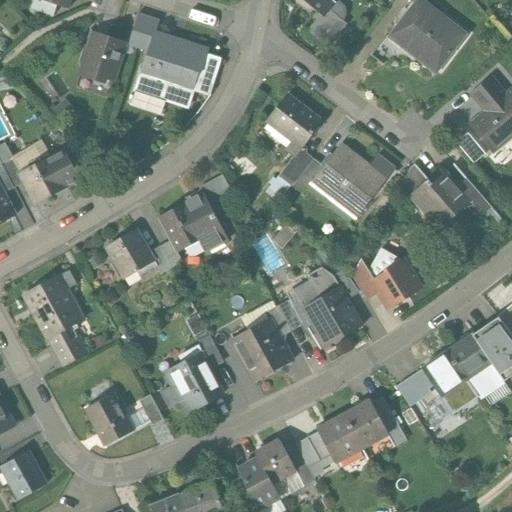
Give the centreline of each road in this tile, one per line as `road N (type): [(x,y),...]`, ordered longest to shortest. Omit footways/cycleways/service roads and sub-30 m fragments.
road 1 (residential): [(511,256),(388,349),(309,394),(143,467),(97,467),(61,441),(0,326)]
road 2 (residential): [(0,266),(183,159),(236,89),(257,32)]
road 3 (residential): [(257,32),(389,130)]
